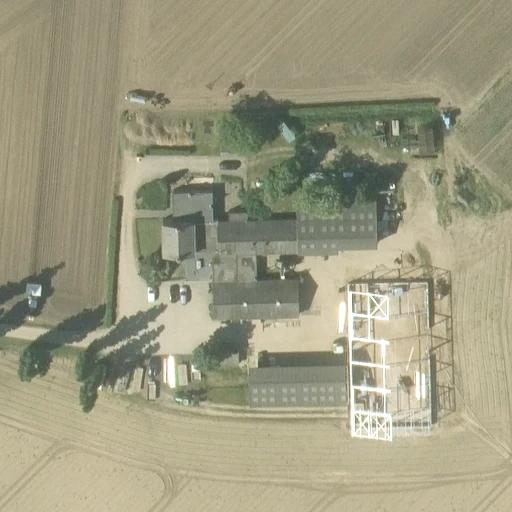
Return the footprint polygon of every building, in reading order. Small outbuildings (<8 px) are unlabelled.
[(183,178),(183,189),(214,188),(214,177),(183,178)] [(213,250),(213,219),(212,190),(172,191),(173,210),(179,210),(179,219),(163,219),(164,251),(212,250),(213,250)] [(296,200),(297,219),(298,245),(298,251),(338,251),(338,244),(377,243),(376,198),(296,200)] [(218,219),(213,219),(213,250),(212,250),(213,317),(264,316),(264,323),(276,323),(275,316),(299,316),(298,279),(257,280),(256,252),(298,251),(298,245),(297,219),(247,220),(247,211),(228,211),(229,221),(218,221),(218,219)] [(340,289),(341,433),(423,432),(421,288),(340,289)] [(384,362),(246,366),(247,405),(385,401),(384,362)]
